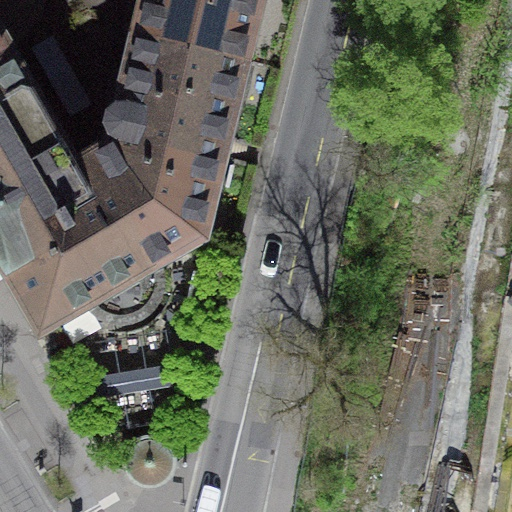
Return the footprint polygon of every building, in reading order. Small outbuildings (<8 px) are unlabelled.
[(0,0),(0,62),(9,57),(8,57),(42,17),(45,0),(0,0)] [(147,0),(139,36),(243,61),(257,0),(147,0)] [(243,61),(139,36),(122,107),(119,108),(117,108),(114,110),(112,111),(110,113),(109,115),(108,118),(107,121),(107,124),(107,126),(108,130),(109,132),(111,134),(113,136),(115,137),(113,147),(94,157),(155,262),(200,236),(222,148),(243,61)] [(73,169),(9,57),(0,62),(0,253),(10,271),(9,272),(14,280),(15,280),(32,309),(31,310),(42,328),(63,315),(63,314),(81,304),(82,305),(88,301),(92,306),(97,311),(102,314),(108,317),(114,319),(121,319),(128,319),(134,317),(140,314),(145,311),(150,306),(154,300),(157,295),(158,289),(159,281),(159,275),(157,269),(154,263),(155,262),(94,157),(73,169)] [(148,436),(143,437),(140,439),(136,441),(132,443),(130,446),(127,450),(126,454),(125,458),(124,462),(125,467),(126,469),(126,471),(128,474),(130,478),(132,481),(136,484),(139,486),(143,487),(147,488),(151,488),(155,487),(159,486),(163,484),(166,482),(169,479),(172,475),(173,472),(174,468),(175,463),(175,460),(174,455),(172,452),(171,448),(169,445),(166,443),(163,440),(159,438),(156,437),(152,436),(148,436)]
